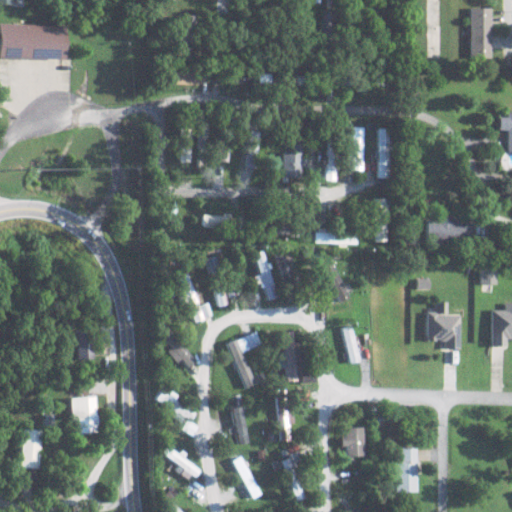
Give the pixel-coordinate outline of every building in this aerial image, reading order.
[(468,59),(489,58),(488,8),(467,8),(468,59)] [(319,37),(330,38),(331,12),(320,11),(319,37)] [(191,16),(177,16),(178,45),(192,44),(191,16)] [(0,58),(61,60),(62,25),(0,23),(0,58)] [(166,85),(198,85),(198,71),(166,70),(166,85)] [(505,131),(504,151),(511,151),(511,112),(504,112),(504,117),(497,117),(497,130),(505,131)] [(387,179),(388,129),(376,128),(374,179),(387,179)] [(175,161),(187,162),(188,133),(176,132),(175,161)] [(279,177),(298,178),(299,167),(302,167),(302,144),(291,143),(290,153),(280,152),(279,177)] [(333,181),(334,151),(325,151),(323,181),(333,181)] [(383,198),(371,197),(370,215),(382,216),(383,198)] [(450,222),(449,213),(437,213),(437,219),(424,219),(425,240),(470,239),(469,221),(450,222)] [(198,228),(238,229),(238,215),(198,214),(198,228)] [(311,243),(355,244),(355,228),(312,227),(311,243)] [(294,277),(287,248),(271,252),(278,281),(294,277)] [(256,273),(253,274),(261,300),(274,297),(260,249),(250,252),(256,273)] [(328,296),(333,294),(336,301),(347,296),(328,258),(318,263),(328,282),(322,285),(328,296)] [(478,284),(495,283),(495,266),(478,266),(478,284)] [(458,347),(459,314),(445,314),(445,302),(433,302),(433,311),(425,310),(425,339),(439,339),(438,347),(458,347)] [(489,345),(505,345),(505,340),(511,339),(511,309),(489,309),(489,345)] [(162,351),(173,363),(177,359),(184,367),(193,359),(160,324),(152,332),(166,347),(162,351)] [(340,326),(345,363),(356,361),(351,325),(340,326)] [(72,358),(89,359),(90,329),(73,328),(72,358)] [(252,384),(239,352),(258,344),(253,330),(223,343),(241,388),(252,384)] [(282,382),(294,381),(294,369),(298,368),(299,383),(313,382),(312,366),(299,367),(297,342),(291,342),(290,332),(280,333),(282,382)] [(193,412),(171,401),(174,395),(166,391),(163,396),(154,391),(150,400),(169,410),(166,416),(177,422),(179,417),(188,421),(193,412)] [(75,433),(95,432),(94,395),(67,396),(68,419),(74,418),(75,433)] [(276,440),(288,439),(287,423),(291,423),(289,395),(273,396),(276,440)] [(228,405),(236,444),(246,442),(238,402),(228,405)] [(339,446),(344,445),(344,456),(363,456),(362,426),(343,427),(344,436),(339,436),(339,446)] [(36,468),(37,429),(17,428),(16,467),(36,468)] [(157,452),(175,464),(171,469),(186,480),(195,468),(177,455),(163,444),(157,452)] [(394,461),(393,491),(414,491),(415,447),(398,447),(398,461),(394,461)] [(294,475),(302,473),(294,452),(278,458),(293,500),(302,497),(294,475)] [(340,511),(353,511),(349,490),(336,493),(340,511)]
